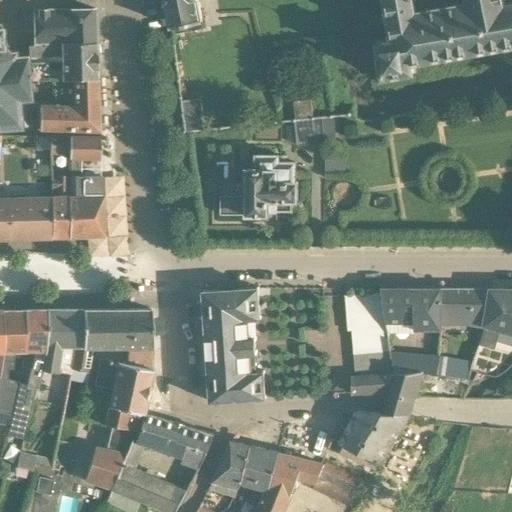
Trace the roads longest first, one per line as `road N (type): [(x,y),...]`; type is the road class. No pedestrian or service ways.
road 1 (residential): [(152,265),(511,268)]
road 2 (residential): [(239,416),(382,406),(511,409)]
road 3 (residential): [(152,265),(114,0)]
road 4 (residential): [(152,265),(170,299),(178,408),(239,416)]
road 5 (residential): [(0,271),(152,265)]
